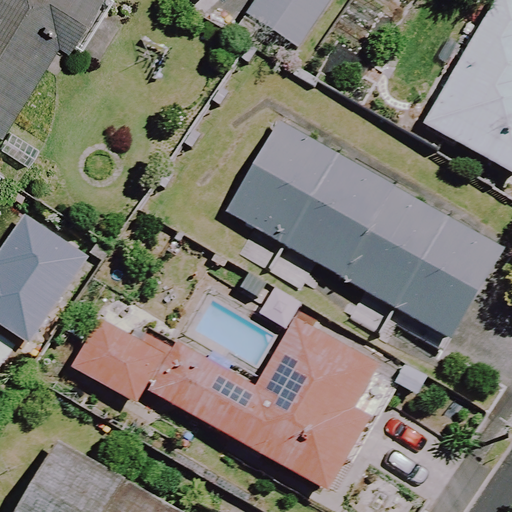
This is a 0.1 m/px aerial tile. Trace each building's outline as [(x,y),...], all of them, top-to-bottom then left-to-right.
[(113,0),(0,0),(0,130),(54,47),(75,60),(113,0)] [(334,0),(265,0),(249,24),(296,56),(334,0)] [(511,5),(502,0),(495,0),(422,134),(511,182),(511,5)] [(501,259),(277,129),(226,218),(449,348),(501,259)] [(253,373),(114,296),(71,374),(133,409),(141,395),(326,499),(352,452),(362,458),(403,384),(284,317),(253,373)] [(165,511),(61,448),(33,493),(20,511),(165,511)]
